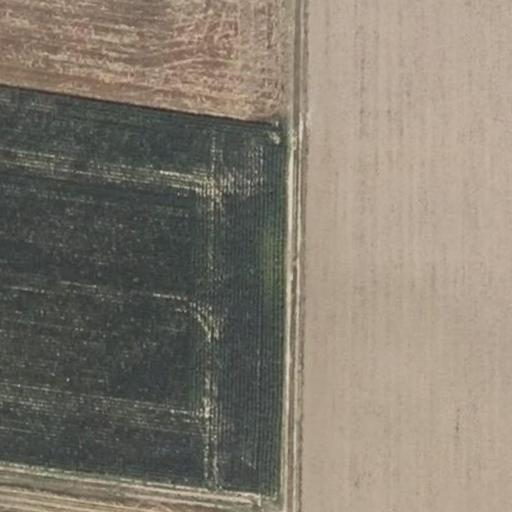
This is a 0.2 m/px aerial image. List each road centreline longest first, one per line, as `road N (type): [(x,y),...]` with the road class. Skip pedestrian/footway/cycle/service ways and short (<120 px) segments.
road 1 (track): [(289,511),(302,0)]
road 2 (track): [(0,78),(298,122)]
